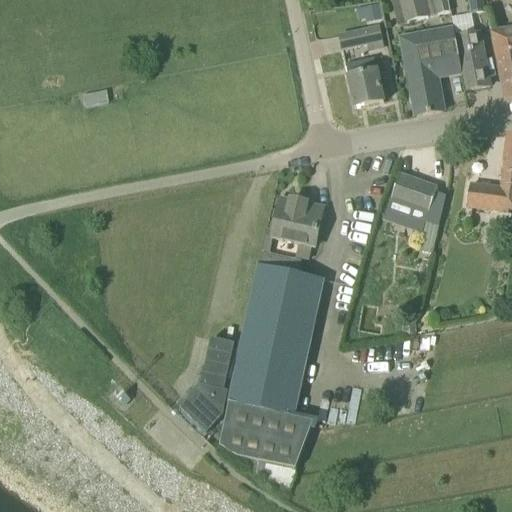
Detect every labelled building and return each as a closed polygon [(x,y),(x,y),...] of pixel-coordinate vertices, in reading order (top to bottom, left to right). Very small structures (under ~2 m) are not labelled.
[(398,0),(405,25),(450,14),(446,0),(398,0)] [(468,0),(470,7),(472,17),(487,14),(483,0),(468,0)] [(378,6),(364,9),(368,24),(381,21),(378,6)] [(463,78),(455,39),(453,28),(399,39),(414,119),(445,114),(439,82),(463,78)] [(493,44),(495,44),(506,105),(511,103),(511,28),(490,32),(493,44)] [(382,50),(378,30),(339,39),(342,52),(369,47),(370,52),(382,50)] [(480,35),(455,39),(463,78),(465,93),(490,89),(480,35)] [(379,85),(374,60),(346,67),(348,80),(355,111),(384,105),(379,85)] [(511,214),(511,137),(509,138),(501,192),(471,188),(468,210),(511,214)] [(402,208),(428,217),(438,190),(399,177),(391,202),(403,206),(402,208)] [(290,202),(290,203),(282,201),(274,235),(266,233),(259,269),(258,269),(220,443),(234,457),(244,460),(259,463),(295,472),(311,433),(314,425),(293,420),(323,282),(299,277),(302,261),(309,262),(311,249),(314,250),(323,210),(307,206),(307,205),(307,204),(291,201),(291,202),(290,202)] [(418,251),(433,255),(440,226),(424,223),(418,251)] [(415,318),(411,318),(401,318),(402,337),(416,335),(415,318)] [(223,417),(228,394),(224,393),(235,346),(211,341),(201,388),(184,406),(180,410),(207,435),(208,433),(223,417)] [(296,472),(295,472),(259,463),(244,460),(243,463),(243,467),(292,492),(293,487),(296,475),(296,472)]
